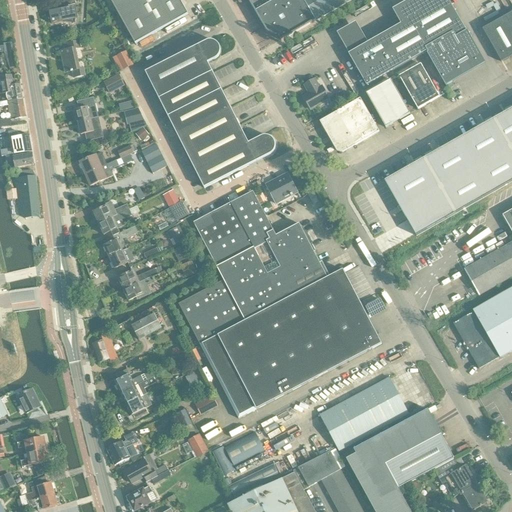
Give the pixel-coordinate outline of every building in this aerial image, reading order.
[(189,15),(180,0),(110,0),(135,44),(189,15)] [(248,0),(267,33),(269,33),(269,34),(270,34),(271,35),(273,36),(274,36),(275,36),(277,36),(278,35),(281,41),(314,22),(316,21),(352,0),(248,0)] [(368,44),(349,55),(367,86),(427,52),(441,75),(440,76),(446,87),(447,86),(452,83),(454,82),(453,79),(484,61),(470,38),(471,37),(467,31),(466,31),(448,0),(443,0),(401,25),(368,44)] [(410,0),(393,10),(401,25),(443,0),(410,0)] [(71,8),(49,12),(52,24),(58,23),(60,22),(75,23),(75,20),(78,19),(76,7),(71,8)] [(501,62),(511,56),(511,16),(510,14),(506,16),(483,29),(501,62)] [(349,55),(368,44),(356,24),(337,35),(349,55)] [(207,41),(146,71),(204,189),(270,155),(273,153),(275,149),(276,145),(275,142),(272,139),(269,137),(265,136),(261,137),(254,141),(255,143),(249,145),(212,71),(208,61),(213,58),(214,60),(216,59),(218,58),(220,56),(221,54),(221,51),(221,49),(221,46),(219,44),(218,42),(215,41),(213,40),(211,40),(208,41),(207,41)] [(65,51),(61,52),(66,73),(72,72),(73,79),(85,76),(83,69),(79,70),(75,50),(79,49),(78,43),(64,46),(65,51)] [(13,52),(4,53),(10,70),(16,69),(13,52)] [(114,59),(120,71),(133,65),(126,52),(114,59)] [(421,65),(399,77),(418,110),(440,98),(421,65)] [(106,81),(103,82),(109,93),(112,92),(124,86),(118,75),(106,81)] [(11,76),(0,78),(3,94),(6,93),(6,94),(6,95),(6,99),(7,100),(8,101),(12,100),(13,101),(23,99),(20,85),(13,86),(11,76)] [(309,94),(303,97),(311,110),(329,100),(322,87),(320,88),(315,80),(304,86),(309,94)] [(386,128),(410,114),(391,81),(367,94),(386,128)] [(341,92),(335,95),(341,105),(347,101),(341,92)] [(7,101),(0,101),(0,105),(0,107),(8,106),(11,120),(26,118),(23,99),(13,101),(12,100),(8,101),(7,101)] [(79,110),(75,111),(78,123),(98,118),(93,99),(77,103),(79,110)] [(379,132),(360,99),(337,113),(355,146),(379,132)] [(131,101),(127,103),(128,109),(135,108),(131,101)] [(129,125),(144,121),(138,109),(126,112),(129,125)] [(409,167),(385,181),(399,206),(399,207),(402,211),(407,221),(415,235),(416,237),(511,183),(511,109),(506,112),(505,113),(504,114),(503,114),(496,118),(495,119),(494,119),(493,120),(486,124),(485,124),(484,125),(479,128),(440,150),(435,152),(435,153),(434,153),(433,154),(426,158),(425,158),(424,159),(423,160),(416,163),(415,164),(414,165),(411,166),(409,167)] [(337,152),(343,153),(355,146),(337,113),(320,122),(337,152)] [(87,141),(103,138),(98,118),(78,123),(81,135),(86,134),(87,141)] [(10,119),(0,120),(0,127),(11,125),(10,119)] [(144,128),(136,134),(141,141),(149,135),(144,128)] [(17,132),(9,133),(10,139),(11,139),(13,149),(14,149),(15,155),(17,154),(32,152),(29,135),(18,137),(17,132)] [(156,145),(142,152),(153,174),(167,167),(156,145)] [(118,152),(121,159),(134,153),(131,147),(118,152)] [(93,157),(80,163),(85,174),(102,168),(102,167),(107,165),(102,153),(93,157)] [(6,156),(5,156),(6,163),(8,163),(10,163),(15,162),(16,168),(25,166),(34,165),(32,154),(17,157),(17,154),(15,155),(6,156)] [(102,168),(85,174),(91,187),(107,179),(113,177),(110,168),(113,167),(114,169),(119,167),(117,161),(107,165),(102,167),(102,168)] [(21,178),(15,179),(16,190),(17,193),(17,199),(19,214),(25,219),(40,217),(36,177),(32,171),(20,172),(21,178)] [(297,193),(288,174),(265,186),(275,205),(297,193)] [(7,190),(6,191),(7,200),(9,200),(17,199),(17,193),(16,190),(7,190)] [(172,191),(163,196),(170,209),(179,204),(180,203),(173,191),(172,191)] [(262,209),(253,192),(194,223),(224,281),(178,304),(200,345),(329,277),(322,263),(319,264),(313,252),(315,251),(306,232),(304,233),(299,224),(276,236),(266,217),(262,209)] [(106,207),(94,213),(99,224),(129,211),(127,206),(115,211),(112,202),(106,205),(106,207)] [(180,203),(171,208),(178,222),(189,216),(181,203),(180,203)] [(266,207),(262,209),(266,217),(270,215),(266,207)] [(511,242),(464,270),(479,296),(511,277),(511,210),(503,216),(511,232),(511,242)] [(129,211),(99,224),(104,235),(106,239),(106,240),(120,234),(118,229),(124,226),(121,220),(131,216),(130,213),(129,211)] [(105,248),(104,250),(105,252),(107,253),(109,258),(123,252),(127,250),(122,239),(126,238),(127,237),(127,238),(138,234),(135,227),(120,234),(106,240),(108,245),(104,246),(105,248)] [(177,228),(169,231),(175,245),(183,241),(177,228)] [(182,261),(190,257),(184,246),(176,250),(182,261)] [(123,252),(109,258),(114,269),(128,263),(134,261),(129,249),(127,250),(123,252)] [(157,249),(148,253),(151,258),(159,254),(157,249)] [(190,262),(180,266),(186,279),(196,274),(190,262)] [(152,277),(158,274),(156,269),(137,278),(134,272),(118,278),(124,290),(152,277)] [(238,418),(382,344),(343,270),(329,277),(200,345),(238,418)] [(147,285),(154,282),(152,277),(124,290),(129,301),(136,298),(137,301),(151,294),(147,285)] [(500,357),(501,358),(511,351),(511,289),(474,311),(474,312),(453,324),(479,369),(500,357)] [(154,313),(131,326),(139,340),(162,328),(154,313)] [(100,363),(109,359),(111,363),(118,360),(109,334),(101,337),(103,341),(93,344),(100,363)] [(182,346),(172,350),(176,358),(185,353),(182,346)] [(119,381),(116,383),(121,394),(153,378),(150,373),(145,375),(144,374),(143,375),(132,380),(130,375),(127,370),(117,375),(117,376),(119,381)] [(194,374),(188,377),(192,386),(198,383),(194,374)] [(153,378),(121,394),(126,405),(141,397),(146,395),(147,394),(145,389),(155,384),(155,382),(153,378)] [(409,415),(389,378),(320,415),(339,452),(409,415)] [(21,406),(22,405),(26,414),(41,407),(32,390),(17,398),(21,406)] [(141,397),(126,405),(132,416),(133,417),(135,421),(149,414),(146,409),(147,409),(152,406),(146,395),(141,397)] [(218,407),(213,396),(195,405),(201,415),(218,407)] [(163,411),(160,406),(152,410),(155,415),(163,411)] [(346,453),(344,455),(375,511),(410,511),(402,496),(398,489),(434,471),(454,459),(444,440),(428,410),(346,453)] [(255,432),(224,448),(234,467),(265,452),(255,432)] [(122,442),(107,450),(115,466),(124,461),(125,463),(129,461),(128,460),(130,459),(137,455),(133,446),(137,443),(138,443),(133,433),(124,437),(126,441),(123,443),(122,442)] [(188,440),(191,446),(196,455),(207,450),(199,434),(188,440)] [(24,450),(27,449),(28,454),(46,450),(47,448),(47,444),(45,443),(44,438),(18,443),(19,449),(24,449),(24,450)] [(188,443),(182,446),(187,454),(192,451),(188,443)] [(223,447),(213,452),(224,476),(234,471),(223,447)] [(48,452),(47,451),(46,450),(28,454),(28,459),(26,459),(26,460),(21,461),(22,467),(28,466),(49,462),(48,458),(49,456),(48,452)] [(299,468),(293,471),(294,474),(304,491),(322,481),(338,511),(363,511),(331,452),(299,468)] [(145,461),(125,471),(132,484),(145,477),(147,482),(151,480),(157,477),(168,471),(165,465),(158,470),(150,455),(144,458),(145,461)] [(454,459),(434,471),(442,486),(446,483),(454,497),(456,496),(460,494),(460,495),(477,485),(466,466),(460,470),(454,459)] [(274,465),(229,487),(234,497),(279,475),(274,465)] [(158,476),(157,477),(151,480),(154,485),(171,476),(168,471),(159,477),(158,476)] [(16,485),(10,473),(0,478),(0,480),(5,490),(16,485)] [(227,505),(212,511),(315,511),(304,491),(294,474),(246,496),(233,503),(227,505)] [(24,496),(20,497),(22,507),(28,505),(27,503),(28,502),(55,495),(51,483),(47,484),(45,476),(31,482),(33,487),(31,488),(32,491),(33,494),(24,496)] [(477,485),(460,495),(464,501),(466,500),(473,511),(487,503),(484,496),(477,485)] [(149,487),(131,496),(128,498),(131,505),(130,507),(132,511),(135,511),(150,504),(150,503),(157,499),(153,493),(152,493),(149,487)] [(38,511),(58,506),(58,505),(55,495),(28,502),(30,509),(37,507),(38,511)]
